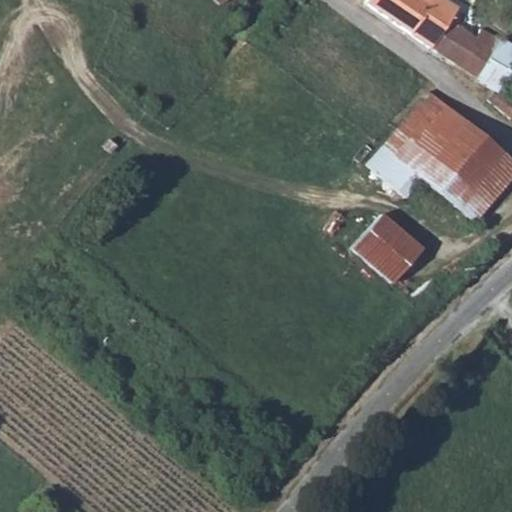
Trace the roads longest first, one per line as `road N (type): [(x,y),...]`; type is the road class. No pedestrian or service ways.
road 1 (unclassified): [(511,270),(365,419),(290,511)]
road 2 (track): [(511,140),(333,0)]
